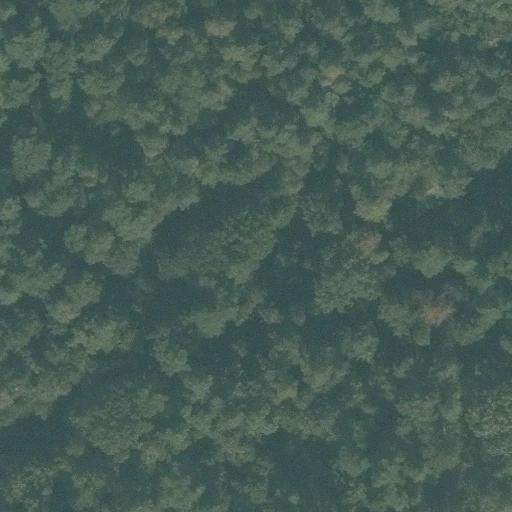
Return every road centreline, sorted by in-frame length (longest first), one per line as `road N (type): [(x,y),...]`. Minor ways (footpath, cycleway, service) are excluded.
road 1 (track): [(511,161),(0,426)]
road 2 (track): [(0,154),(62,146),(91,167),(174,335)]
